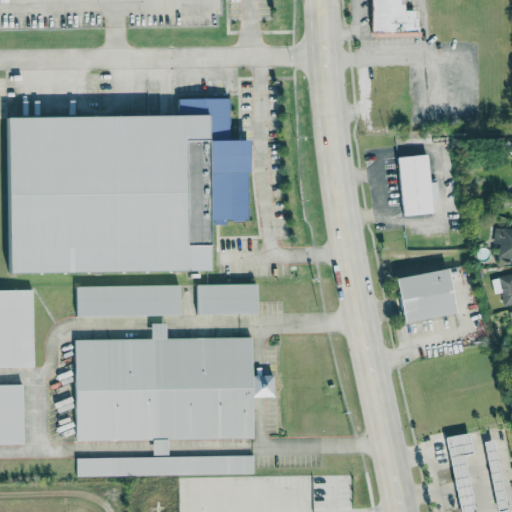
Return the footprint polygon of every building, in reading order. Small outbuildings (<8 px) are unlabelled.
[(364,0),(365,34),(416,33),(416,19),(412,19),(412,10),(402,10),(401,0),(364,0)] [(0,271),(208,270),(207,259),(198,259),(198,220),(241,220),(240,139),(224,140),(224,97),(171,98),(171,115),(0,116),(0,271)] [(392,156),(396,216),(430,214),(429,203),(434,203),(433,180),(426,180),(425,154),(392,156)] [(511,258),(511,229),(491,228),(491,244),(497,244),(496,258),(511,258)] [(388,278),(396,323),(451,313),(445,277),(442,278),(441,268),(388,278)] [(511,272),(488,276),(491,293),(499,292),(501,306),(511,303),(511,272)] [(191,284),(191,314),(256,313),(255,283),(191,284)] [(178,314),(178,284),(70,286),(70,316),(178,314)] [(0,289),(0,367),(32,367),(31,290),(0,289)] [(69,441),(147,440),(147,455),(162,455),(162,439),(249,438),(248,397),(268,396),(267,375),(248,375),(247,337),(160,338),(160,323),(144,323),(145,339),(68,340),(69,441)] [(0,384),(0,443),(17,443),(16,384),(0,384)] [(440,437),(453,511),(469,511),(459,455),(468,453),(465,433),(440,437)] [(481,441),(489,511),(499,510),(491,440),(481,441)] [(251,474),(251,455),(73,458),(73,476),(251,474)]
